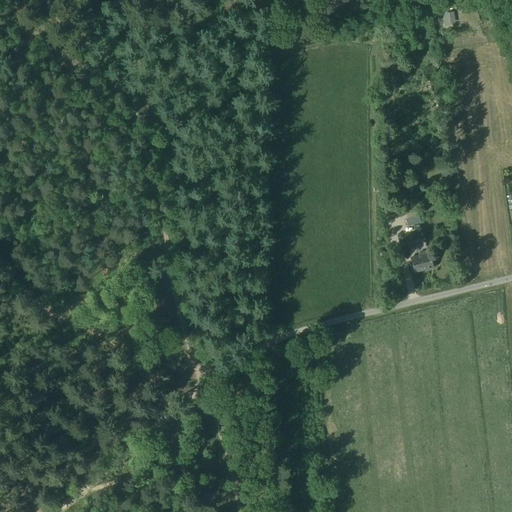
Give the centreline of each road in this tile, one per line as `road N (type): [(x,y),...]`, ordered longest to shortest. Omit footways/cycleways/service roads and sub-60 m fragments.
road 1 (track): [(265,339),(200,372),(148,123)]
road 2 (unclassified): [(265,339),(511,276)]
road 3 (track): [(200,372),(182,381),(145,370),(106,339),(45,311),(0,263)]
road 4 (track): [(202,386),(57,511)]
road 5 (track): [(148,123),(0,14)]
road 6 (track): [(200,372),(233,511)]
road 7 (track): [(148,123),(126,0)]
